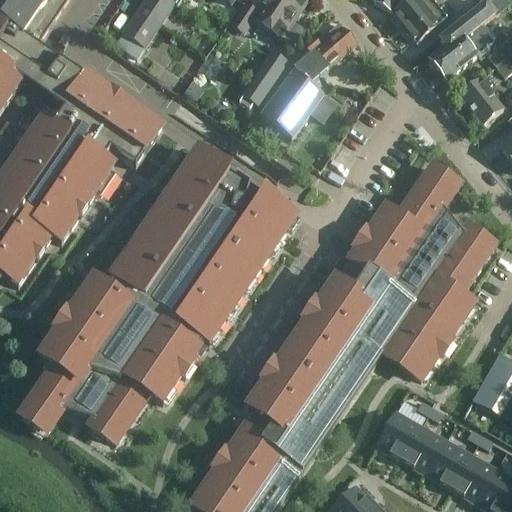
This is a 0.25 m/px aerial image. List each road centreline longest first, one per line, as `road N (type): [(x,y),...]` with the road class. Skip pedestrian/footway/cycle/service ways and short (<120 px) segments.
road 1 (residential): [(325,227),(58,48),(90,0)]
road 2 (residential): [(325,227),(417,95)]
road 3 (residential): [(511,216),(417,95)]
road 4 (residential): [(417,95),(338,0)]
